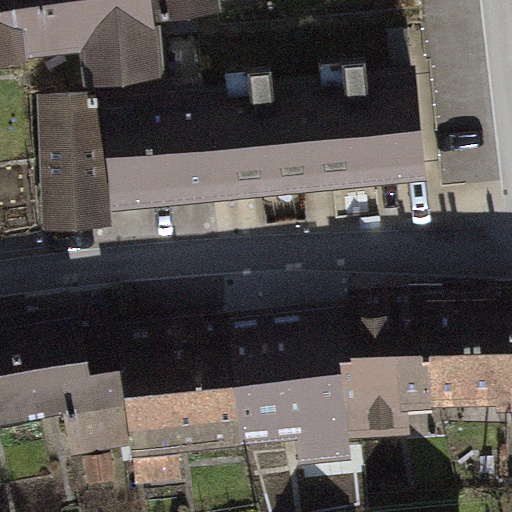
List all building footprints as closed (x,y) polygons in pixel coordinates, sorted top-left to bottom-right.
[(16,0),(0,0),(0,41),(20,39),(16,0)] [(16,0),(20,39),(81,33),(85,73),(160,66),(153,0),(16,0)] [(410,63),(205,82),(214,180),(420,160),(410,63)] [(205,82),(99,93),(108,190),(214,180),(205,82)] [(99,93),(40,95),(45,215),(104,213),(99,93)] [(511,282),(419,288),(426,395),(498,390),(498,398),(511,397),(511,282)] [(419,288),(330,297),(341,427),(397,422),(394,394),(426,395),(419,288)] [(330,297),(224,307),(238,430),(298,423),(301,449),(346,444),(341,427),(330,297)] [(0,315),(0,403),(66,393),(78,447),(127,441),(116,319),(115,315),(77,323),(72,302),(0,315)] [(224,307),(116,319),(127,441),(238,430),(224,307)]
